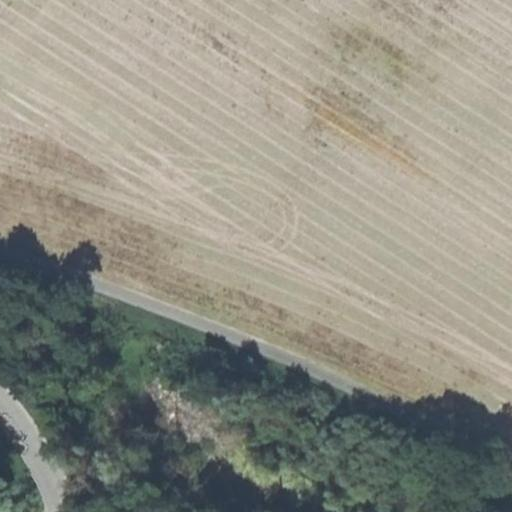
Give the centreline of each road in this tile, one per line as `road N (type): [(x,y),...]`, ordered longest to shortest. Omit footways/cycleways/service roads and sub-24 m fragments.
road 1 (track): [(0,250),(320,370),(440,431),(511,479)]
road 2 (unclassified): [(0,395),(45,450),(68,511)]
